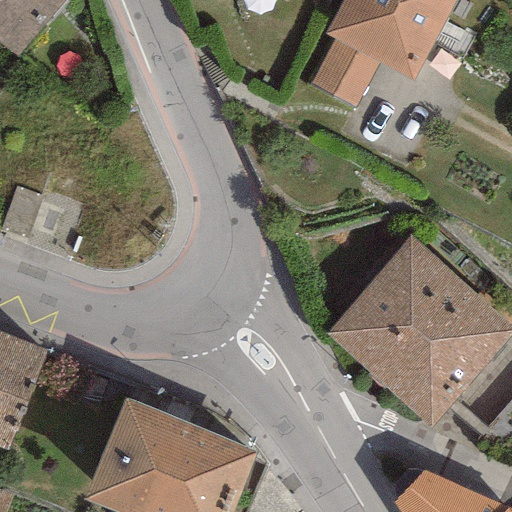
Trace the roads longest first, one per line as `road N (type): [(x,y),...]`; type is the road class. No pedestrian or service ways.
road 1 (tertiary): [(205,308),(228,230),(134,0)]
road 2 (tertiary): [(0,287),(104,324),(148,327),(205,308)]
road 3 (residential): [(316,433),(405,454),(511,504)]
road 4 (tertiary): [(316,433),(205,308)]
